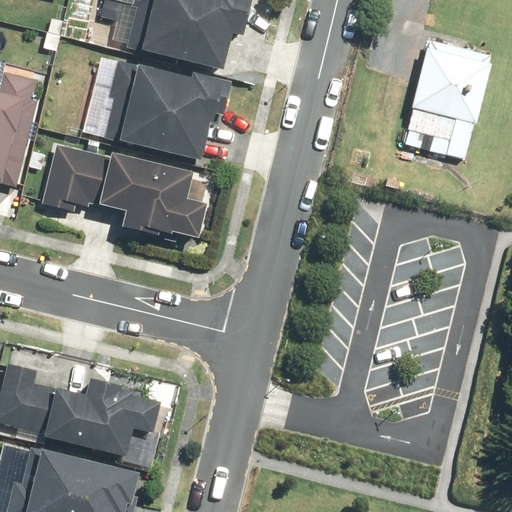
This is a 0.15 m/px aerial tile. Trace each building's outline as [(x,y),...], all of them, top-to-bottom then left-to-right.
[(249,22),(253,0),(137,0),(135,7),(139,7),(130,46),(227,69),(235,32),(246,34),(249,22)] [(493,53),(428,38),(421,69),(404,143),(467,158),(476,121),(478,121),(493,60),(491,59),(493,53)] [(227,114),(235,80),(194,71),(193,74),(119,57),(110,97),(115,98),(106,137),(205,160),(214,121),(217,122),(219,112),(227,114)] [(0,87),(0,179),(4,180),(3,188),(18,191),(38,101),(34,100),(39,78),(5,71),(1,88),(0,87)] [(113,155),(58,143),(44,205),(75,212),(77,205),(91,208),(92,204),(101,207),(102,204),(128,210),(124,226),(174,237),(175,231),(203,237),(211,201),(191,196),(197,169),(114,150),(113,155)] [(377,173),(357,169),(355,181),(376,186),(378,179),(375,178),(377,173)] [(157,431),(164,399),(142,395),(143,390),(125,386),(125,383),(93,376),(90,392),(59,386),(58,387),(36,382),(39,369),(9,363),(0,403),(0,423),(46,433),(45,437),(130,455),(136,427),(157,431)] [(135,503),(143,470),(33,444),(24,483),(15,481),(8,511),(128,511),(131,502),(135,503)]
